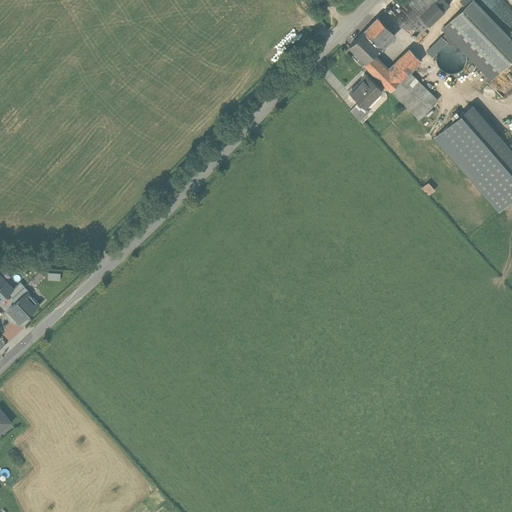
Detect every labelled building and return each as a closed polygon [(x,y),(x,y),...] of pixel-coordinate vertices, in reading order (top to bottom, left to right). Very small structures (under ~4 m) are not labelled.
[(398,0),(387,12),(414,40),(449,5),(444,0),(398,0)] [(511,44),(471,2),(439,32),(489,84),(505,69),(511,76),(511,44)] [(365,66),(375,55),(392,39),(373,20),(346,46),(365,66)] [(418,120),(436,103),(409,75),(420,65),(406,50),(387,68),(375,55),(365,66),(418,120)] [(343,95),(360,113),(380,94),(364,76),(343,95)] [(511,192),(511,148),(470,104),(434,138),(498,206),(511,192)] [(360,113),(354,107),(348,114),(358,124),(365,118),(360,113)] [(0,301),(12,289),(0,276),(0,301)] [(11,299),(15,303),(27,292),(27,293),(28,291),(24,287),(11,299)] [(27,293),(27,292),(15,303),(8,310),(19,322),(27,315),(27,316),(40,305),(33,297),(32,298),(27,293)] [(6,415),(0,408),(0,429),(1,429),(2,430),(11,422),(5,416),(6,415)]
